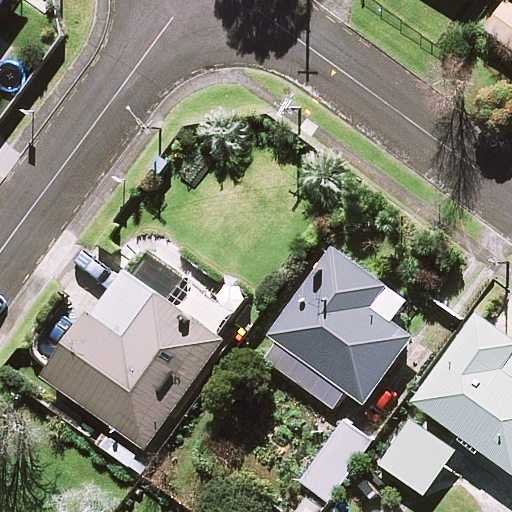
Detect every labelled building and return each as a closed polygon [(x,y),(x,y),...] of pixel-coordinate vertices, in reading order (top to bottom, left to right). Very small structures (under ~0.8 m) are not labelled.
[(511,1),(489,31),(511,48),(511,1)] [(218,341),(237,315),(205,291),(188,314),(173,303),(190,280),(147,248),(50,379),(149,452),(226,348),(218,341)] [(392,287),(338,249),(261,356),(336,410),(349,393),(368,407),(416,339),(375,310),(392,287)] [(511,340),(484,320),(422,405),(511,471),(511,340)] [(460,453),(421,425),(389,469),(428,497),(460,453)]
